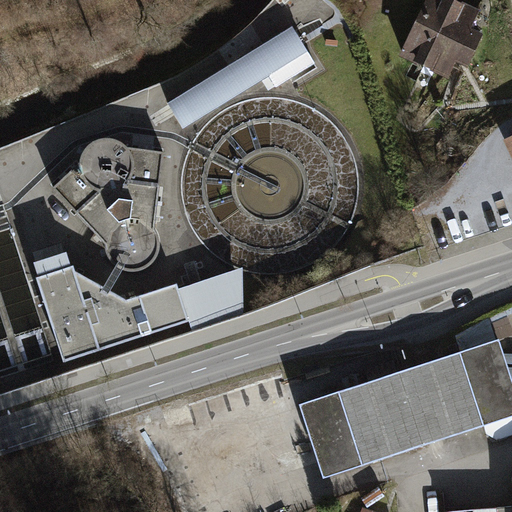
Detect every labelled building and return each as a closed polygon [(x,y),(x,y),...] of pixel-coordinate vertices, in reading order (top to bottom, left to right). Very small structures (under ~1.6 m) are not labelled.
[(479,10),(456,0),(427,0),(402,57),(448,78),(454,65),(455,63),(468,69),(484,34),(470,28),(479,10)] [(286,31),(164,104),(181,132),(303,58),(286,31)] [(157,232),(154,229),(164,152),(126,149),(126,148),(117,141),(106,139),(95,142),(90,146),(88,148),(87,149),(82,159),(81,164),(54,188),(106,245),(109,256),(115,263),(116,265),(117,265),(128,270),(139,270),(142,269),(150,265),(156,257),(157,255),(158,251),(160,243),(157,232)] [(73,269),(37,281),(66,363),(189,323),(177,286),(126,301),(73,269)] [(455,337),(462,355),(497,344),(489,319),(455,337)] [(462,355),(301,408),(325,481),(511,419),(511,381),(499,343),(497,344),(462,355)] [(299,377),(278,383),(284,402),(305,396),(299,377)]
